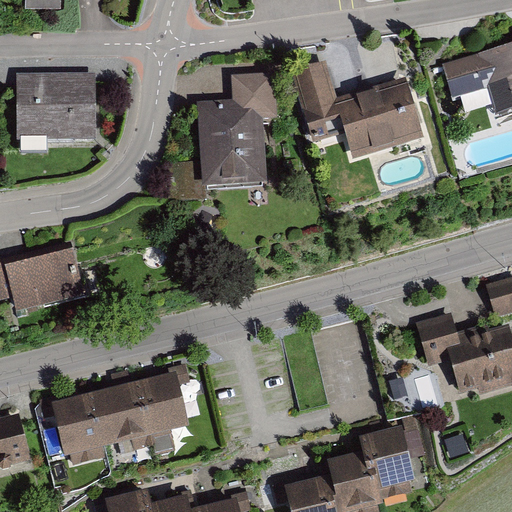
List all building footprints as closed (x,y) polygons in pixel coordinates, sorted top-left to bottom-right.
[(24,0),(25,11),(53,11),(53,0),(24,0)] [(496,120),(511,115),(511,48),(443,67),(449,86),(453,101),(485,92),(488,91),(496,120)] [(328,63),(291,73),(312,148),(342,140),(347,158),(416,140),(399,80),(337,96),(328,63)] [(92,76),(15,77),(15,141),(92,141),(92,76)] [(232,104),(196,105),(197,186),(261,185),(260,124),(273,124),(271,76),(231,77),(232,104)] [(70,252),(0,266),(0,305),(11,303),(13,316),(81,301),(70,252)] [(496,321),(511,316),(511,280),(486,288),(496,321)] [(452,328),(419,337),(429,371),(453,365),(461,394),(511,379),(511,336),(510,329),(457,344),(452,328)] [(283,338),(301,415),(330,408),(313,332),(283,338)] [(135,388),(149,442),(190,432),(177,378),(135,388)] [(135,388),(94,399),(107,452),(149,442),(135,388)] [(52,409),(65,463),(107,452),(94,399),(52,409)] [(405,422),(417,460),(429,456),(417,418),(405,422)] [(16,420),(0,423),(0,470),(25,465),(16,420)] [(381,495),(416,487),(402,431),(359,442),(363,457),(369,479),(376,477),(381,495)] [(363,457),(328,466),(339,511),(374,511),(384,510),(381,495),(376,477),(369,479),(363,457)] [(286,492),(290,511),(335,511),(328,482),(286,492)] [(106,505),(107,511),(153,511),(152,509),(149,495),(106,505)] [(153,511),(190,511),(188,500),(152,509),(153,511)]
